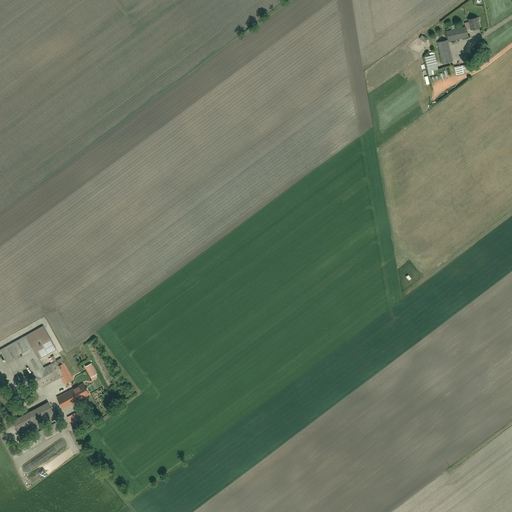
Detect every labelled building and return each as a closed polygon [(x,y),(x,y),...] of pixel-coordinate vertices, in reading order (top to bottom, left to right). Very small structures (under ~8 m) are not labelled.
[(476,20),(466,20),(467,29),(477,28),(476,20)] [(467,29),(448,32),(450,41),(469,38),(467,29)] [(418,41),(423,46),(428,40),(423,35),(418,41)] [(438,43),(442,65),(453,63),(449,41),(438,43)] [(426,58),(430,72),(440,69),(436,55),(426,58)] [(456,67),(457,75),(469,73),(468,66),(456,67)] [(13,374),(28,366),(39,390),(64,378),(68,386),(75,383),(70,375),(72,374),(64,358),(44,369),(28,337),(1,350),(13,374)] [(92,366),(85,369),(90,379),(83,383),(84,386),(59,399),(64,409),(91,395),(89,392),(102,386),(96,376),(97,376),(92,366)] [(12,421),(18,432),(53,415),(48,404),(12,421)] [(44,431),(49,439),(61,433),(57,425),(44,431)]
